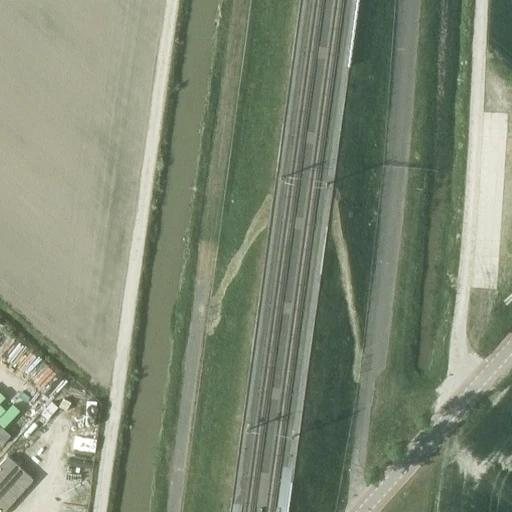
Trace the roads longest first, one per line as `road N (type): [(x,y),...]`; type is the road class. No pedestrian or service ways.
road 1 (track): [(100,511),(173,0)]
road 2 (track): [(434,435),(456,381),(481,0)]
road 3 (track): [(203,283),(243,0)]
road 4 (unclassified): [(364,511),(511,349)]
